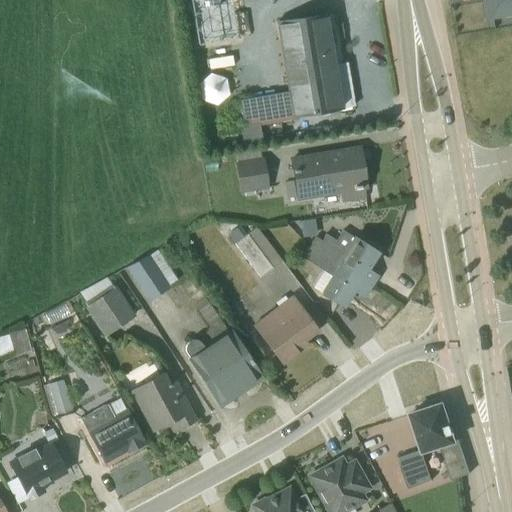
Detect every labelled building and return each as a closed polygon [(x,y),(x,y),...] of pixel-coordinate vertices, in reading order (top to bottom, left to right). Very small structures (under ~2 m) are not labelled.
[(511,16),(511,0),(484,0),(488,20),(511,16)] [(289,24),(276,26),(287,93),(238,102),(242,125),(335,110),(326,54),(330,53),(324,15),(288,21),(289,24)] [(289,159),(295,200),(363,190),(356,149),(289,159)] [(258,151),(233,155),(239,195),(242,194),(243,198),(254,196),(253,190),(267,188),(262,158),(259,159),(258,151)] [(280,262),(255,228),(234,244),(258,278),(280,262)] [(314,238),(308,248),(370,288),(376,278),(367,272),(378,254),(342,231),(335,242),(324,235),(320,242),(314,238)] [(363,298),(370,288),(308,248),(301,259),(329,278),(319,293),(343,309),(353,292),(363,298)] [(146,260),(130,271),(149,302),(166,291),(146,260)] [(107,280),(79,298),(104,337),(132,319),(107,280)] [(253,326),(282,364),(302,350),(299,346),(316,333),(290,298),(253,326)] [(49,327),(69,317),(63,305),(43,314),(49,327)] [(0,357),(29,349),(24,331),(0,338),(0,357)] [(219,405),(259,379),(227,332),(204,349),(200,343),(196,342),(192,342),(188,344),(185,348),(184,352),(219,405)] [(163,374),(130,393),(152,434),(169,425),(174,433),(195,421),(173,382),(169,384),(163,374)] [(71,412),(62,381),(47,386),(57,417),(71,412)] [(119,400),(80,421),(104,465),(143,444),(119,400)] [(442,405),(410,415),(423,455),(441,450),(450,481),(468,475),(458,441),(454,442),(442,405)] [(39,486),(65,472),(48,441),(7,463),(28,501),(43,493),(39,486)] [(420,453),(397,460),(407,489),(429,482),(420,453)] [(370,491),(353,463),(337,472),(332,464),(309,478),(328,511),(349,511),(366,502),(363,495),(370,491)] [(294,501),(288,490),(264,502),(252,508),(254,511),(311,511),(304,496),(294,501)]
